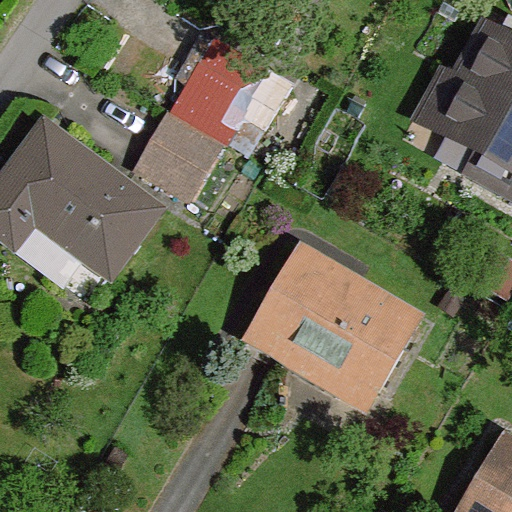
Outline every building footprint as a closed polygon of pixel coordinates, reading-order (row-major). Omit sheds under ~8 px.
[(511,40),(486,26),(456,82),(443,75),(416,125),(480,159),(473,173),(511,194),(511,40)] [(210,37),(181,81),(241,117),(268,133),(294,90),(210,37)] [(225,148),(171,117),(139,171),(193,203),(225,148)] [(40,125),(0,181),(0,232),(12,241),(31,215),(111,272),(157,208),(40,125)] [(296,259),(256,329),(379,399),(419,329),(296,259)] [(511,511),(511,465),(496,456),(462,511),(511,511)]
